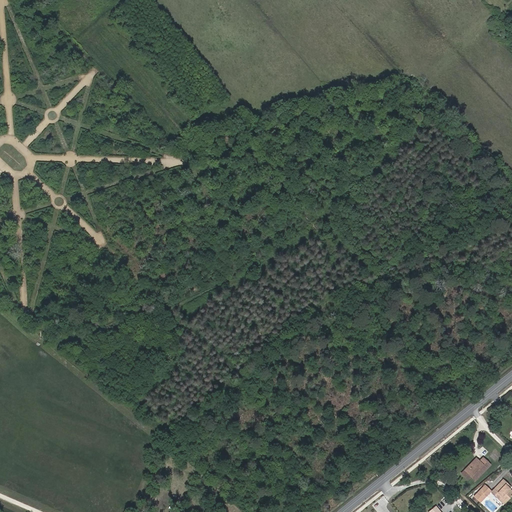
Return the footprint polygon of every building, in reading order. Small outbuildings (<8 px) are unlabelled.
[(475,481),(490,465),(483,458),(479,462),(478,461),(471,468),(468,466),(464,470),(470,477),(475,481)] [(471,468),(478,461),(475,458),(468,466),(471,468)] [(470,477),(464,470),(461,473),(467,479),(470,477)] [(511,495),(511,491),(509,489),(507,487),(508,485),(503,480),(491,492),(498,499),(500,496),(506,502),(511,495)] [(480,503),(490,491),(484,486),(474,497),(480,503)]
